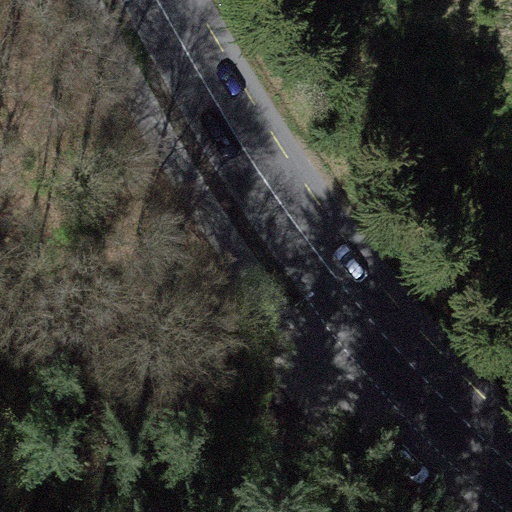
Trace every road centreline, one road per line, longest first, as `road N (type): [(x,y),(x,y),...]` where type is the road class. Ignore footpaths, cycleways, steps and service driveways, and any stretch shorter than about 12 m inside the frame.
road 1 (secondary): [(511,467),(369,320),(265,181),(158,0)]
road 2 (track): [(0,308),(110,349),(266,367),(369,320)]
